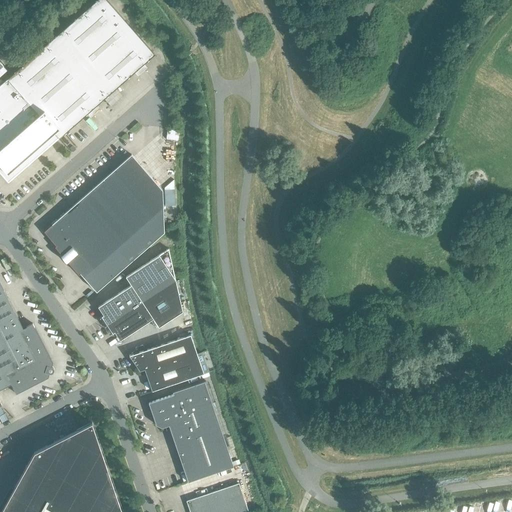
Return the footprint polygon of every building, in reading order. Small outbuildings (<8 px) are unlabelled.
[(97,0),(7,79),(0,85),(0,168),(9,179),(25,165),(26,166),(30,162),(29,161),(38,153),(39,154),(43,151),(42,150),(58,136),(59,138),(155,54),(107,0),(97,0)] [(117,89),(105,99),(111,107),(123,96),(117,89)] [(178,140),(179,130),(168,129),(167,140),(178,140)] [(165,232),(164,206),(174,206),(173,190),(163,190),(132,154),(44,231),(56,245),(55,247),(62,255),(61,256),(67,263),(68,262),(79,274),(81,273),(97,292),(122,270),(165,232)] [(132,285),(98,307),(104,315),(102,316),(113,333),(115,332),(120,340),(154,318),(154,319),(152,321),(156,327),(158,326),(159,327),(183,311),(169,248),(126,276),(132,285)] [(23,328),(0,282),(0,389),(11,384),(16,394),(48,377),(50,373),(51,374),(52,373),(53,373),(54,372),(54,371),(54,370),(54,369),(54,368),(53,367),(52,367),(49,366),(51,359),(33,323),(23,328)] [(191,335),(130,356),(137,367),(136,368),(136,369),(136,370),(135,370),(135,371),(136,371),(136,372),(136,373),(136,374),(137,374),(137,375),(138,375),(139,375),(140,375),(141,375),(146,374),(148,378),(148,380),(152,389),(152,391),(204,373),(209,371),(202,352),(197,354),(191,335)] [(233,466),(205,381),(173,392),(174,394),(149,403),(156,425),(162,428),(169,425),(188,482),(233,466)] [(122,511),(92,422),(66,436),(35,452),(0,511),(122,511)] [(190,511),(249,511),(239,483),(187,501),(190,511)]
